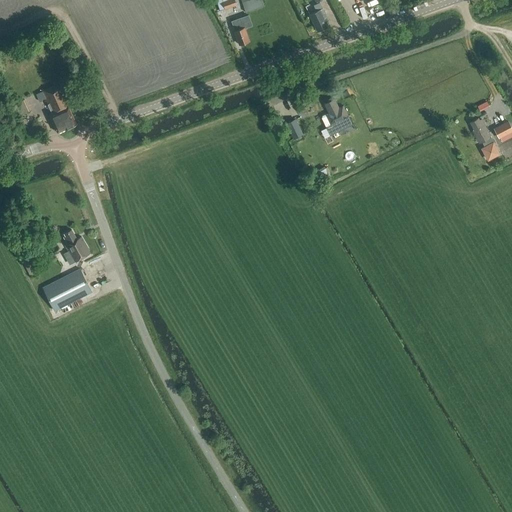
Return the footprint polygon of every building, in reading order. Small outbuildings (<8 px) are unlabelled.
[(229,0),(223,2),(222,0),(220,0),(217,1),(220,11),(225,9),(237,5),(235,0),(229,0)] [(241,0),(246,12),(265,6),(262,0),(241,0)] [(317,11),(310,15),(318,32),(329,26),(325,19),(328,18),(323,8),(320,3),(314,5),(317,11)] [(240,45),(249,42),(244,28),(252,26),(248,15),(232,21),(235,31),(240,45)] [(65,130),(76,125),(68,107),(70,106),(60,83),(42,91),(52,114),(49,115),(57,133),(65,129),(65,130)] [(19,100),(21,113),(30,111),(28,98),(19,100)] [(322,116),(321,119),(326,128),(330,136),(352,125),(348,116),(343,106),(339,108),(334,99),(327,103),(328,105),(325,107),(328,113),(322,116)] [(479,121),(478,118),(470,122),(474,130),(472,131),(479,144),(483,142),(485,148),(483,149),(488,160),(499,154),(494,143),(493,144),(490,138),(491,138),(481,120),(479,121)] [(295,121),(285,126),(292,141),(302,136),(295,121)] [(501,125),(494,129),(502,142),(509,138),(501,125)] [(463,146),(468,144),(464,137),(459,139),(463,146)] [(75,262),(91,253),(82,237),(77,240),(72,230),(65,234),(67,237),(64,238),(68,245),(66,246),(75,262)] [(55,311),(92,292),(80,269),(43,288),(55,311)]
